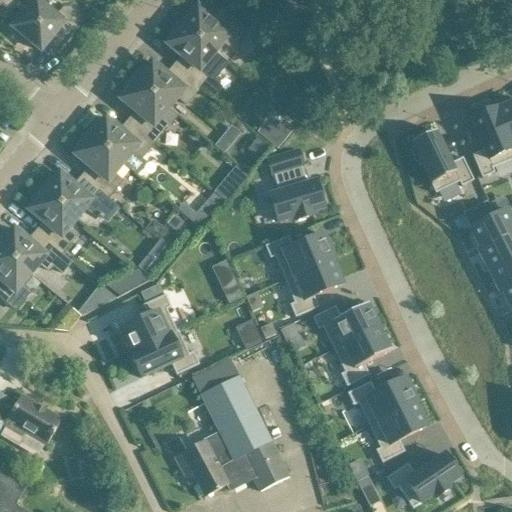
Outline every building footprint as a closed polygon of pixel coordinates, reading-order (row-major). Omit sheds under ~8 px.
[(0,0),(0,4),(10,13),(20,0),(0,0)] [(58,52),(85,20),(70,8),(62,9),(55,18),(35,1),(12,29),(40,52),(47,43),(58,52)] [(186,13),(177,23),(214,54),(223,43),(232,50),(246,33),(225,15),(217,25),(197,9),(192,15),(189,13),(186,13)] [(172,39),(166,46),(186,62),(178,71),(200,89),(213,100),(222,89),(214,82),(227,65),(214,54),(177,23),(169,34),(169,37),(172,39)] [(200,89),(178,71),(171,80),(151,64),(146,70),(143,68),(140,68),(131,79),(168,109),(177,99),(186,106),(200,89)] [(168,109),(131,79),(123,89),(123,93),(125,95),(120,101),(140,117),(132,126),(154,144),(168,127),(159,120),(168,109)] [(511,104),(496,111),(495,112),(511,152),(511,104)] [(496,110),(471,121),(483,151),(472,156),(481,179),(494,174),(492,170),(511,161),(511,152),(495,112),(496,111),(496,110)] [(94,124),(85,134),(122,165),(136,176),(146,165),(140,160),(154,144),(132,126),(124,136),(105,119),(100,126),(97,123),(94,124)] [(266,125),(258,134),(277,150),(293,131),(283,123),(275,133),(266,125)] [(237,130),(223,153),(236,160),(250,138),(237,130)] [(413,149),(410,151),(416,164),(419,162),(435,195),(459,184),(461,188),(473,182),(462,159),(451,165),(435,133),(411,145),(413,149)] [(122,165),(85,134),(77,145),(77,148),(80,150),(74,156),(94,172),(86,182),(108,200),(122,183),(113,175),(122,165)] [(306,186),(300,167),(301,167),(297,153),(268,162),(272,176),(273,176),(279,195),(270,197),(278,223),(294,218),(295,222),(313,217),(312,213),(323,210),(321,204),(325,203),(320,188),(317,189),(315,184),(306,186)] [(108,200),(86,182),(78,191),(59,175),(54,181),(51,179),(48,179),(39,189),(76,220),(85,209),(107,225),(120,210),(108,200)] [(226,190),(221,185),(213,194),(226,204),(233,196),(226,190)] [(76,220),(39,189),(31,200),(31,203),(34,205),(28,212),(48,228),(40,237),(62,255),(76,238),(67,231),(76,220)] [(511,212),(511,210),(470,231),(480,252),(481,253),(511,236),(511,212)] [(173,217),(166,226),(176,233),(183,225),(173,217)] [(150,224),(145,230),(154,238),(162,228),(156,223),(150,224)] [(62,255),(40,237),(32,246),(13,230),(8,236),(5,234),(2,235),(0,236),(0,250),(30,275),(39,265),(48,272),(52,267),(62,275),(72,263),(62,255)] [(480,252),(478,253),(489,274),(511,262),(511,236),(481,253),(480,252)] [(288,238),(264,248),(270,260),(274,258),(284,282),(331,262),(332,263),(334,262),(323,237),(293,249),(288,238)] [(30,275),(0,250),(0,281),(2,283),(0,285),(0,298),(15,311),(30,293),(21,286),(30,275)] [(331,262),(284,282),(293,305),(289,306),(294,320),(318,309),(313,298),(341,286),(332,263),(331,262)] [(511,262),(489,274),(500,295),(502,294),(502,293),(511,287),(511,262)] [(234,284),(222,290),(229,305),(241,299),(234,284)] [(101,286),(94,294),(107,305),(116,300),(101,286)] [(511,287),(502,293),(502,294),(511,313),(511,287)] [(147,318),(120,331),(130,354),(176,332),(166,311),(171,309),(165,296),(142,307),(147,318)] [(335,308),(312,319),(318,331),(322,329),(333,352),(379,329),(367,305),(340,319),(335,308)] [(292,324),(278,330),(284,341),(297,335),(292,324)] [(265,340),(275,336),(271,325),(260,329),(265,340)] [(379,329),(333,352),(345,374),(340,376),(346,389),(369,377),(363,366),(391,352),(379,329)] [(130,354),(129,355),(141,379),(170,365),(176,377),(199,366),(193,353),(189,355),(177,332),(176,332),(130,354)] [(255,333),(241,339),(246,350),(260,344),(255,333)] [(266,433),(239,378),(200,397),(219,435),(204,442),(205,444),(175,460),(183,475),(190,471),(204,499),(227,487),(230,492),(253,480),(260,493),(289,478),(266,433)] [(370,384),(347,395),(353,407),(357,405),(369,427),(414,405),(415,406),(417,405),(405,380),(375,395),(370,384)] [(47,446),(62,422),(21,398),(13,411),(3,405),(7,398),(0,394),(0,423),(23,437),(26,433),(47,446)] [(414,405),(369,427),(380,450),(375,452),(381,464),(404,453),(398,442),(426,428),(415,406),(414,405)] [(407,465),(385,480),(394,492),(398,489),(412,510),(432,497),(434,500),(449,490),(447,487),(459,479),(444,456),(415,476),(407,465)] [(0,511),(11,511),(26,487),(0,471),(0,511)]
